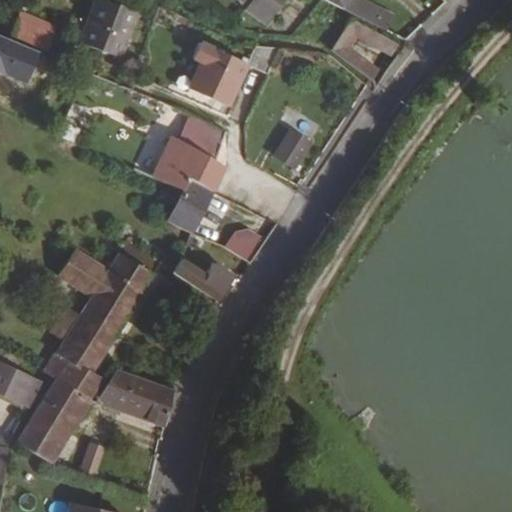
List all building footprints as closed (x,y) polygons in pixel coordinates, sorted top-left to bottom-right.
[(127,4),(115,0),(87,0),(73,35),(109,49),(127,4)] [(278,0),(252,0),(245,9),(267,25),(284,4),(278,0)] [(306,0),(309,2),(331,14),(338,4),(341,0),(306,0)] [(0,31),(38,44),(45,23),(8,11),(0,26),(0,31)] [(384,51),(339,24),(315,59),(357,85),(365,75),(333,54),(342,42),(375,62),(384,51)] [(176,80),(216,102),(237,62),(189,36),(182,50),(189,54),(176,80)] [(270,48),(250,38),(237,62),(257,72),(270,48)] [(170,188),(176,176),(199,188),(211,163),(203,159),(214,128),(179,110),(164,139),(155,135),(137,174),(170,188)] [(293,145),(273,132),(257,156),(278,170),(293,145)] [(199,188),(176,176),(170,188),(157,219),(179,231),(199,188)] [(232,229),(222,246),(243,259),(257,237),(244,229),(232,229)] [(65,244),(47,271),(81,293),(100,267),(65,244)] [(58,352),(44,374),(78,393),(91,371),(83,366),(144,271),(112,250),(100,267),(81,293),(70,311),(51,336),(46,344),(52,349),(58,352)] [(194,270),(171,256),(163,271),(205,298),(220,274),(202,262),(199,266),(197,265),(194,270)] [(55,303),(37,329),(51,336),(70,311),(55,303)] [(165,389),(103,366),(84,397),(156,425),(165,389)] [(36,385),(32,383),(31,383),(0,369),(0,398),(22,408),(36,385)] [(78,393),(44,374),(6,436),(39,455),(78,393)] [(97,473),(105,444),(88,439),(80,469),(97,473)] [(106,511),(107,511),(59,498),(54,511),(106,511)]
